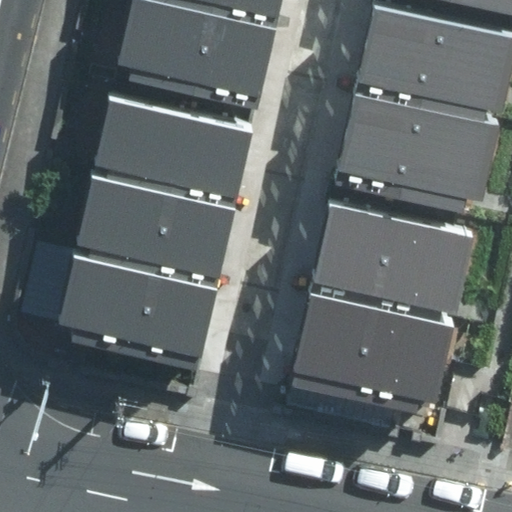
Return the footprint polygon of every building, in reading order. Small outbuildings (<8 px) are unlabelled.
[(144,0),(134,0),(119,65),(131,68),(128,82),(257,110),(276,29),(150,1),(144,0)] [(149,0),(150,1),(276,29),(282,0),(149,0)] [(511,0),(439,0),(511,15),(511,0)] [(485,113),(501,117),(511,69),(511,40),(376,10),(357,96),(483,125),(485,113)] [(111,95),(96,161),(112,164),(109,178),(236,207),(253,127),(111,95)] [(466,200),(482,204),(499,128),(483,125),(357,96),(337,183),(463,212),(466,200)] [(94,175),(79,241),(95,244),(92,258),(218,286),(236,207),(109,178),(94,175)] [(313,284),(455,315),(472,238),(330,206),(313,284)] [(77,255),(62,322),(74,325),(71,338),(200,367),(218,286),(92,258),(77,255)] [(419,401),(435,404),(452,329),(310,297),(291,384),(417,412),(419,401)]
